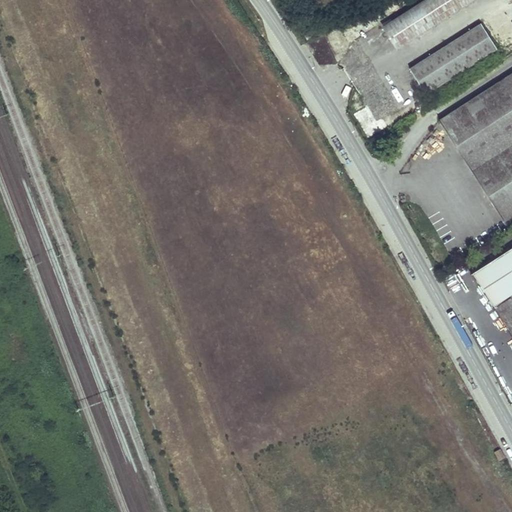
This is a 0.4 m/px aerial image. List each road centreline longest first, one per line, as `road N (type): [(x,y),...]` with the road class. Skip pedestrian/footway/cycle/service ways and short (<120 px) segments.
road 1 (tertiary): [(511,426),(259,0)]
road 2 (unknown): [(490,0),(318,92)]
